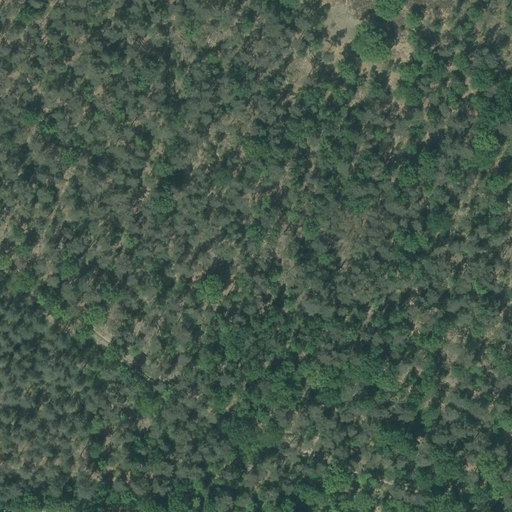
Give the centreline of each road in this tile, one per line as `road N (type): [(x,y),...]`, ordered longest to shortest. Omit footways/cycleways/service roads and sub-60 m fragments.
road 1 (track): [(307,448),(175,385),(0,252)]
road 2 (track): [(511,511),(307,448)]
